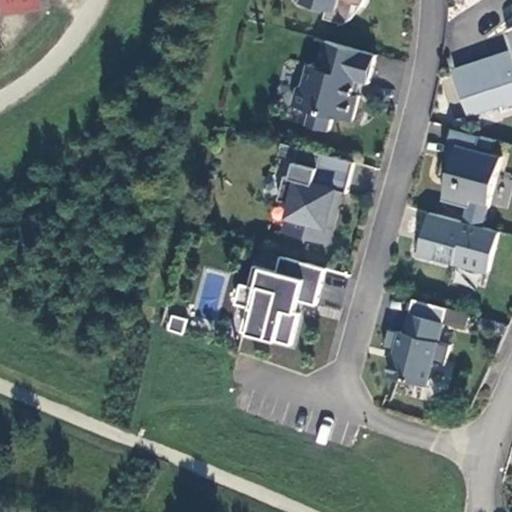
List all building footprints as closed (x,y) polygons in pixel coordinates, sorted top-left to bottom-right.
[(0,0),(0,14),(39,10),(37,0),(0,0)] [(304,0),(304,1),(328,8),(325,18),(346,23),(350,19),(354,4),(361,6),(364,0),(304,0)] [(511,50),(454,71),(463,98),(469,115),(505,103),(506,106),(511,103),(511,28),(505,31),(511,50)] [(327,39),(320,66),(310,64),(305,83),(299,86),(294,105),(313,110),(309,124),(330,130),(334,116),(353,121),(360,95),(354,93),(358,79),(370,83),(378,54),(327,39)] [(449,142),(478,149),(482,135),(453,127),(449,142)] [(298,157),(301,147),(284,142),(281,153),(298,157)] [(478,149),(449,142),(440,176),(449,178),(444,200),(470,207),(472,199),(490,204),(503,156),(478,149)] [(356,161),(301,147),(298,157),(293,177),(286,175),(279,199),(294,203),(287,227),(306,232),(305,237),(328,243),(336,214),(333,207),(338,190),(348,193),(356,161)] [(489,273),(500,231),(431,212),(419,254),(489,273)] [(250,305),(249,306),(243,331),(292,344),(301,313),(293,310),(296,299),(317,304),(327,268),(283,256),(279,270),(256,264),(250,284),(250,286),(261,288),(256,307),(250,305)] [(250,284),(243,282),(238,303),(249,306),(250,305),(256,307),(261,288),(250,286),(250,284)] [(471,314),(415,300),(407,333),(400,332),(389,377),(442,390),(448,366),(436,363),(446,324),(467,329),(471,314)] [(188,319),(173,315),(169,329),(184,333),(188,319)]
